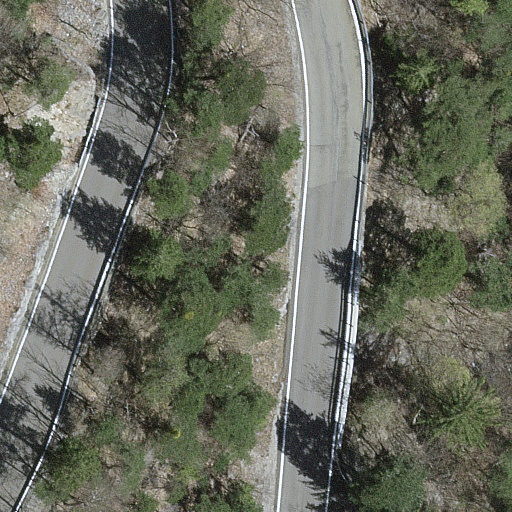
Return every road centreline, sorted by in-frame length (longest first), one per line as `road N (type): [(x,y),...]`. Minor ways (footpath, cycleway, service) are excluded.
road 1 (unclassified): [(302,511),(333,111),(318,0)]
road 2 (unclassified): [(142,0),(123,141),(0,472)]
